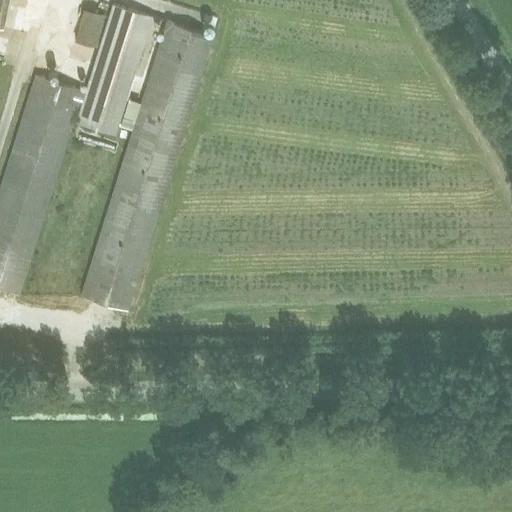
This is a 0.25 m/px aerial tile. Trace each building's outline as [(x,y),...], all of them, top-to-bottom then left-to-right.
[(156,17),(115,4),(75,123),(116,136),(156,17)] [(96,46),(104,14),(83,9),(74,40),(96,46)] [(168,22),(81,295),(129,309),(215,36),(168,22)] [(223,33),(215,81),(234,84),(242,36),(223,33)] [(35,74),(0,188),(0,286),(21,293),(85,89),(35,74)]
